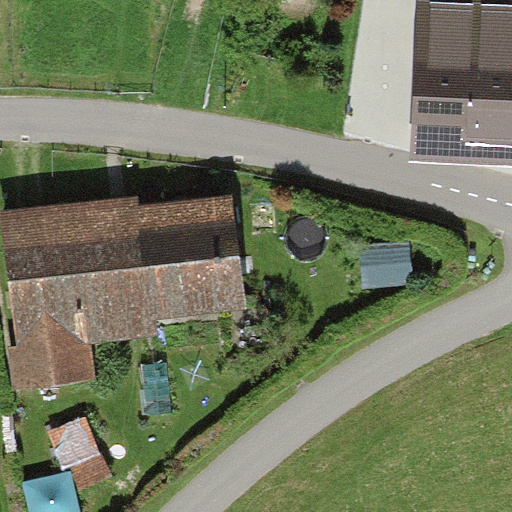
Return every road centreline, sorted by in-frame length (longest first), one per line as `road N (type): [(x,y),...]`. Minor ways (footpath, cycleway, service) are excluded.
road 1 (unclassified): [(511,206),(331,157),(115,125),(0,122)]
road 2 (unclassified): [(195,511),(299,417),(413,344),(511,297)]
